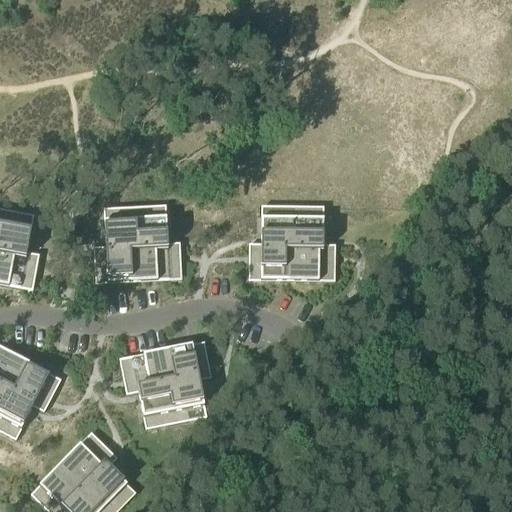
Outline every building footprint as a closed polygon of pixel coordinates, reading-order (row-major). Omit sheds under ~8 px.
[(249,250),(248,259),(260,259),(260,285),(322,286),(322,260),(334,260),(335,250),(323,250),(323,225),(303,225),(303,213),(281,213),(281,224),(261,224),(261,250),(249,250)] [(105,253),(93,253),(94,263),(106,262),(107,288),(169,285),(168,259),(180,258),(179,249),(167,250),(166,224),(146,225),(145,214),(123,215),(124,226),(104,227),(105,253)] [(0,289),(20,293),(24,268),(36,270),(38,260),(26,258),(31,233),(11,230),(13,218),(0,215),(0,289)] [(135,387),(124,389),(125,398),(137,396),(142,421),(161,417),(164,429),(185,425),(183,413),(203,410),(198,385),(210,382),(208,373),(196,375),(192,350),(131,361),(135,387)] [(348,370),(358,360),(349,350),(338,361),(348,370)] [(0,429),(3,424),(20,433),(32,410),(44,416),(49,407),(37,401),(49,378),(0,352),(0,429)] [(80,449),(39,491),(53,504),(45,511),(119,511),(121,511),(112,503),(126,489),(108,471),(116,463),(104,451),(94,462),(80,449)]
